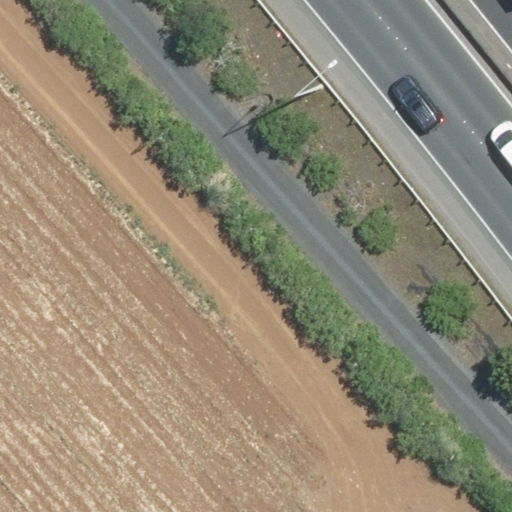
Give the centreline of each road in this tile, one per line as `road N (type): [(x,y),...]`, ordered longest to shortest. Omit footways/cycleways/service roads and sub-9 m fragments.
road 1 (track): [(8,0),(265,286),(337,423),(334,511)]
road 2 (motorway): [(511,177),(363,0)]
